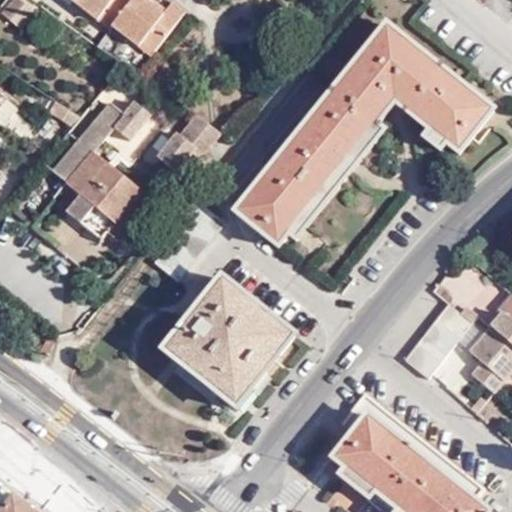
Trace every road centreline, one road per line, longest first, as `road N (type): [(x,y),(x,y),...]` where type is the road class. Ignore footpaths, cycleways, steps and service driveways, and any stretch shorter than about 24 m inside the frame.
road 1 (tertiary): [(511,182),(349,343),(213,511)]
road 2 (primary): [(195,511),(0,371)]
road 3 (primary): [(0,410),(140,511)]
